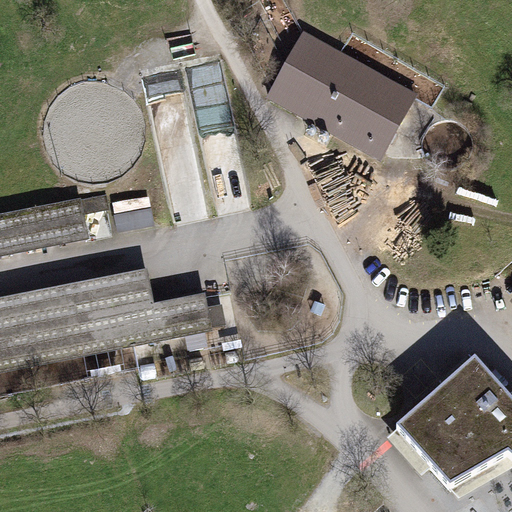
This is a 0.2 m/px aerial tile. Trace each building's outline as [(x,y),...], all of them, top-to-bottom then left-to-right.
[(415,98),(304,37),(269,99),(323,128),(326,122),(384,154),(415,98)] [(320,148),(305,153),(329,215),(344,209),(320,148)] [(106,198),(0,218),(0,259),(88,242),(82,216),(108,211),(106,198)] [(152,198),(114,203),(118,229),(155,224),(152,198)] [(122,295),(0,318),(0,371),(211,331),(210,329),(224,326),(221,308),(207,311),(205,298),(153,308),(146,274),(119,279),(122,295)] [(511,402),(475,362),(397,431),(451,491),(508,458),(511,461),(511,402)]
